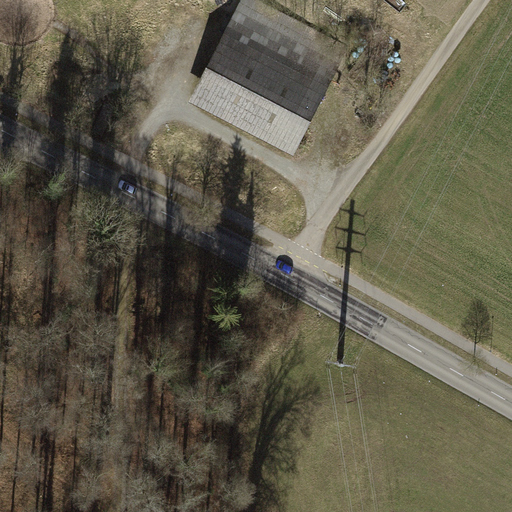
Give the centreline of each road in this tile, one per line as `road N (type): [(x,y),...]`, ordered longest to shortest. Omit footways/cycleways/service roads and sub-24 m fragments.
road 1 (tertiary): [(511,405),(285,276),(0,131)]
road 2 (track): [(483,0),(285,276)]
road 3 (track): [(111,511),(118,330),(139,200)]
road 4 (track): [(220,12),(170,110),(339,202)]
